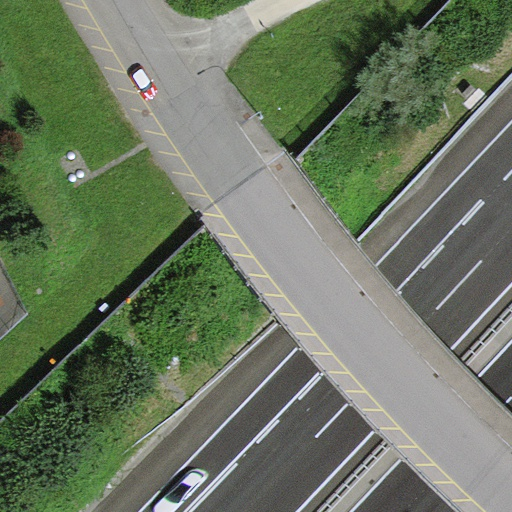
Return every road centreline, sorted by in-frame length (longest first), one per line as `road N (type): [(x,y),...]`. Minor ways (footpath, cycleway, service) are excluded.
road 1 (residential): [(125,0),(319,285),(511,490)]
road 2 (motorway): [(511,227),(262,493)]
road 3 (motorway): [(403,511),(511,396)]
road 4 (track): [(292,0),(165,69)]
